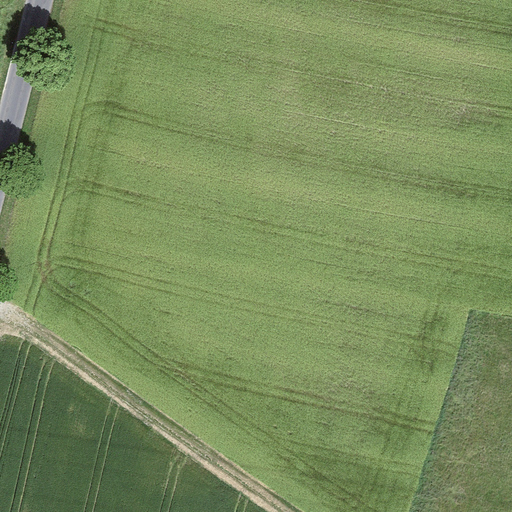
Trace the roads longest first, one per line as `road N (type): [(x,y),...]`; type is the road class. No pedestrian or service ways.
road 1 (track): [(309,511),(0,308)]
road 2 (tertiary): [(35,0),(0,142)]
